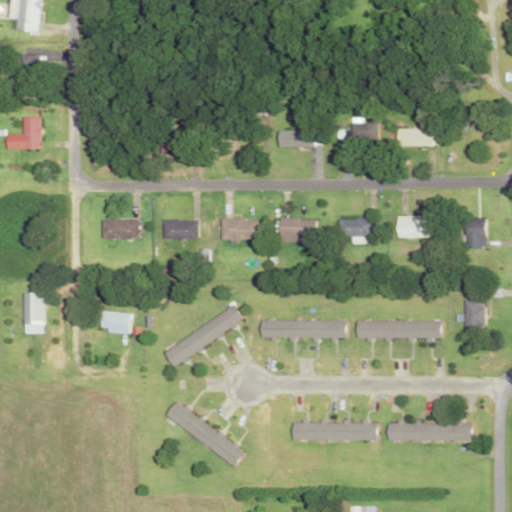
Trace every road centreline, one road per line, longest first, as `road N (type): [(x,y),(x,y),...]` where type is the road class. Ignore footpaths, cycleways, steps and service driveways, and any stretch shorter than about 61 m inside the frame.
road 1 (residential): [(511,179),(70,182)]
road 2 (residential): [(72,331),(75,0)]
road 3 (residential): [(501,385),(240,382)]
road 4 (residential): [(493,511),(496,405),(511,369)]
